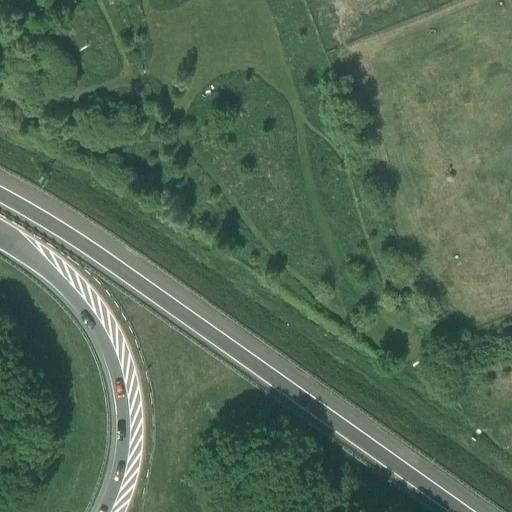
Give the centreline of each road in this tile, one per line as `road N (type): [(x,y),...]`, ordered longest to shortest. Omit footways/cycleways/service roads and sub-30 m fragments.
road 1 (motorway): [(458,511),(156,294),(0,194)]
road 2 (motorway): [(0,235),(84,302),(114,355),(128,434),(110,511)]
